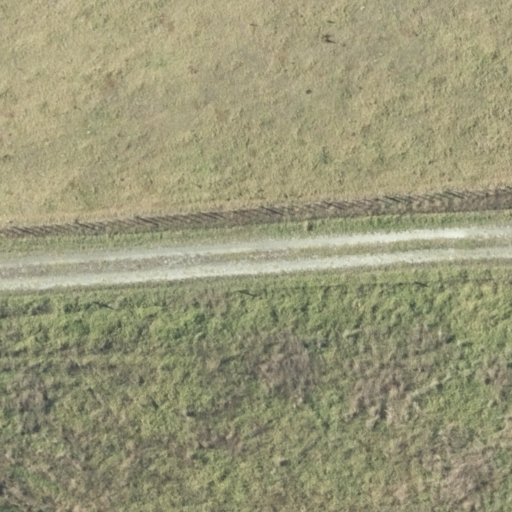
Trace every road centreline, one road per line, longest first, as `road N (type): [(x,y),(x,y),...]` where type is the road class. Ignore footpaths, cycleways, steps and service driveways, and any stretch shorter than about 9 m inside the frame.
road 1 (track): [(511,63),(0,168)]
road 2 (track): [(0,273),(511,241)]
